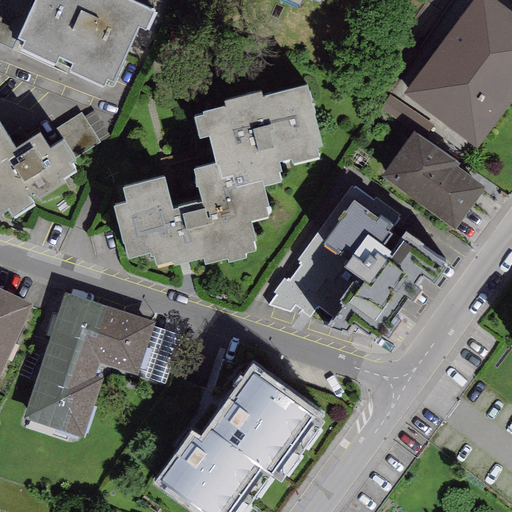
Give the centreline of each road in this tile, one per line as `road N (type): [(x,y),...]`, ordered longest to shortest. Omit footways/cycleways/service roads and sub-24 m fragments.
road 1 (residential): [(403,386),(0,253)]
road 2 (trunk): [(511,238),(329,511)]
road 3 (residential): [(403,386),(511,239)]
road 4 (residential): [(312,511),(403,386)]
